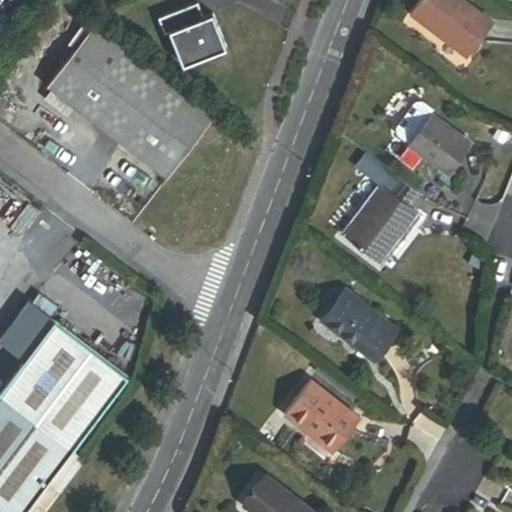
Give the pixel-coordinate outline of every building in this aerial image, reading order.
[(491,23),(461,0),(419,0),(411,12),(467,55),(491,23)] [(228,47),(214,13),(205,17),(199,3),(161,19),(180,66),(228,47)] [(215,114),(94,24),(91,27),(84,22),(70,42),(77,47),(47,86),(53,90),(46,99),(67,114),(74,105),(169,176),(215,114)] [(469,142),(430,114),(409,144),(448,172),(469,142)] [(421,194),(371,156),(361,169),(384,186),(346,236),(378,261),(416,210),(411,207),(421,194)] [(395,330),(346,290),(322,319),(357,347),(359,344),(375,356),(395,330)] [(129,376),(54,318),(0,389),(0,511),(43,511),(86,458),(74,449),(129,376)] [(358,418),(309,381),(285,413),(334,450),(358,418)] [(313,511),(265,475),(247,500),(263,511),(313,511)] [(263,511),(247,500),(244,504),(254,511),(263,511)]
